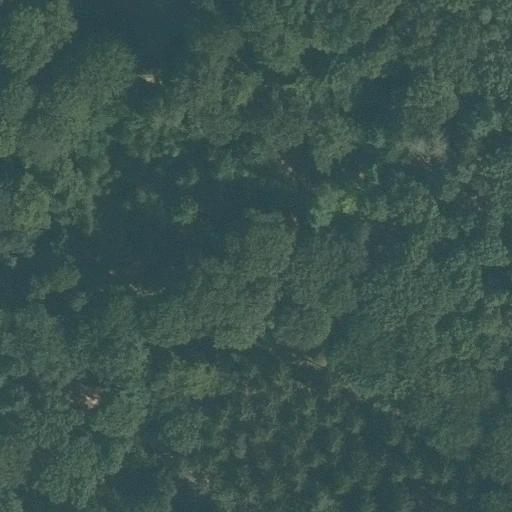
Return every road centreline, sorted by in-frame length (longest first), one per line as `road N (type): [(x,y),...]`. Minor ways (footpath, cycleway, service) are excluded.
road 1 (track): [(32,511),(4,234),(32,137),(82,89),(140,79),(197,87),(511,324)]
road 2 (track): [(253,511),(0,334)]
